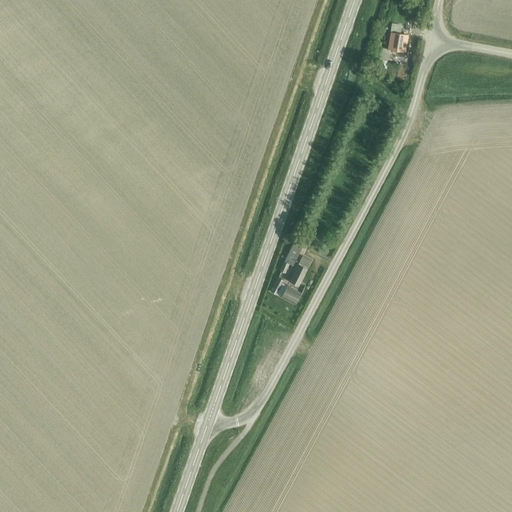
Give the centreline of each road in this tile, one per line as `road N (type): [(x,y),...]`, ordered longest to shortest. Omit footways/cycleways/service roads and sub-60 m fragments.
road 1 (unclassified): [(209,421),(236,422),(262,403),(410,119),(431,44)]
road 2 (secondary): [(209,421),(354,0)]
